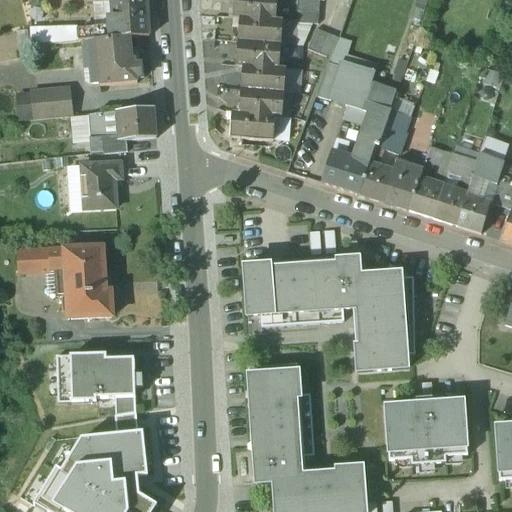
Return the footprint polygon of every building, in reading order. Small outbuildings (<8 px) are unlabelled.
[(146,0),(120,0),(111,1),(113,32),(114,41),(130,39),(149,38),(146,0)] [(235,0),(233,20),(240,20),(236,68),(243,69),(239,116),(233,115),(231,140),(273,144),(275,120),(282,121),(286,72),(279,72),(283,24),(276,23),(278,0),(235,0)] [(325,0),(302,0),(303,2),(298,2),(296,26),(319,28),(321,3),(325,4),(325,0)] [(113,32),(78,35),(79,44),(95,42),(114,41),(113,32)] [(309,53),(330,62),(339,40),(317,32),(309,53)] [(133,63),(130,39),(114,41),(95,42),(100,90),(137,86),(137,81),(142,81),(140,67),(135,67),(135,63),(133,63)] [(340,70),(328,66),(315,98),(348,109),(370,116),(387,122),(394,103),(396,95),(373,86),(376,76),(342,65),(340,70)] [(68,91),(32,95),(35,124),(71,120),(68,91)] [(414,110),(394,103),(387,122),(389,123),(388,127),(406,133),(414,110)] [(370,116),(348,109),(343,122),(365,129),(370,116)] [(154,111),(117,115),(119,144),(119,145),(126,144),(156,141),(154,111)] [(117,115),(101,117),(104,145),(119,144),(117,115)] [(365,129),(353,165),(368,170),(369,170),(370,169),(376,151),(379,152),(388,127),(389,123),(387,122),(370,116),(365,129)] [(101,117),(88,118),(91,157),(103,155),(105,155),(104,145),(101,117)] [(406,133),(388,127),(379,152),(384,153),(400,157),(406,140),(404,139),(406,133)] [(119,144),(104,145),(105,155),(103,155),(103,157),(127,155),(126,144),(119,145),(119,144)] [(349,148),(336,144),(331,158),(344,162),(349,148)] [(444,149),(431,145),(426,164),(431,165),(438,167),(444,149)] [(379,152),(376,151),(370,169),(376,171),(378,165),(379,165),(384,153),(379,152)] [(479,158),(462,153),(459,161),(476,166),(479,158)] [(504,165),(479,156),(479,158),(476,166),(478,167),(501,174),(504,165)] [(448,157),(439,183),(446,186),(450,172),(454,159),(448,157)] [(344,162),(331,158),(322,185),(359,197),(368,170),(353,165),(344,162)] [(459,161),(454,159),(450,172),(463,176),(474,179),(478,167),(476,166),(459,161)] [(431,165),(426,164),(423,173),(420,184),(427,186),(432,169),(431,165)] [(497,186),(491,206),(498,208),(500,200),(501,200),(510,172),(510,168),(504,166),(504,165),(501,174),(497,186)] [(423,173),(397,166),(394,177),(384,205),(412,214),(420,184),(423,173)] [(119,167),(80,169),(83,214),(115,212),(113,184),(120,183),(119,167)] [(501,174),(478,167),(474,179),(483,182),(497,186),(501,174)] [(376,171),(370,169),(369,170),(368,170),(359,197),(384,205),(394,177),(376,171)] [(511,172),(510,172),(501,200),(500,200),(498,208),(511,213),(511,211),(511,172)] [(474,179),(463,176),(458,190),(459,190),(469,193),(474,179)] [(483,182),(474,179),(469,193),(467,199),(477,202),(483,182)] [(427,186),(420,184),(412,214),(435,221),(444,191),(427,186)] [(469,193),(459,190),(457,195),(467,199),(469,193)] [(457,195),(444,191),(435,221),(458,229),(467,199),(457,195)] [(477,202),(467,199),(458,229),(481,237),(491,206),(477,202)] [(511,214),(500,243),(511,246),(511,214)] [(104,251),(50,253),(51,273),(57,273),(58,299),(68,298),(69,322),(113,320),(111,295),(106,295),(104,251)] [(50,253),(18,255),(19,277),(51,276),(51,273),(50,253)] [(336,264),(244,270),(247,320),(261,319),(261,331),(343,326),(343,314),(360,312),(361,326),(354,327),(357,375),(407,372),(407,358),(414,358),(414,280),(401,281),(400,277),(359,279),(358,260),(336,262),(336,264)] [(107,358),(57,359),(58,405),(97,404),(97,401),(115,401),(135,401),(134,362),(107,362),(107,358)] [(297,367),(247,370),(254,487),(274,486),(275,511),(365,511),(363,470),(336,472),(337,479),(306,481),(304,460),(315,459),(314,442),(307,442),(305,415),(312,415),(311,397),(299,398),(297,367)] [(415,407),(385,409),(389,464),(411,463),(411,469),(447,467),(446,460),(468,458),(464,404),(433,406),(433,400),(415,402),(415,407)] [(135,401),(115,401),(116,419),(136,415),(135,401)] [(116,419),(117,437),(136,435),(136,415),(116,419)] [(511,427),(496,429),(500,484),(511,483),(511,427)] [(55,473),(33,508),(38,511),(160,511),(139,498),(137,480),(147,479),(143,435),(136,435),(117,437),(81,441),(60,476),(55,473)]
